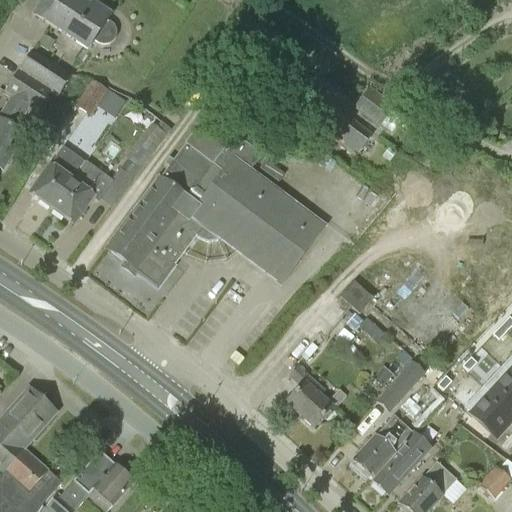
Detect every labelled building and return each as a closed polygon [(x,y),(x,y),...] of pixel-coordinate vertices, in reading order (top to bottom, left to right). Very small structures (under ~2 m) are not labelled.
[(43,3),(34,17),(87,52),(93,42),(97,45),(102,46),(108,45),(112,41),(114,36),(113,30),(109,26),(105,23),(109,18),(81,0),(60,0),(55,10),(43,3)] [(21,138),(26,131),(19,126),(28,112),(37,117),(36,115),(50,95),(57,100),(71,79),(31,53),(20,73),(6,94),(12,99),(0,117),(0,170),(2,172),(23,139),(21,138)] [(281,99),(318,128),(333,109),(296,80),(281,99)] [(107,94),(91,84),(74,110),(90,120),(107,94)] [(391,112),(394,108),(369,89),(352,110),(378,129),(379,127),(391,136),(403,120),(391,112)] [(370,138),(333,109),(318,128),(355,157),(370,138)] [(55,131),(45,124),(36,137),(47,144),(55,131)] [(110,182),(84,164),(51,211),(73,226),(91,200),(98,205),(100,202),(111,211),(133,182),(132,181),(167,138),(151,127),(125,161),(128,163),(121,173),(119,171),(110,182)] [(323,228),(249,173),(266,150),(265,149),(260,155),(235,136),(233,139),(227,135),(223,132),(218,130),(213,129),(208,130),(202,131),(198,133),(193,136),(190,140),(186,145),(185,145),(172,162),(169,160),(164,166),(167,169),(159,179),(158,178),(105,250),(120,262),(117,268),(125,275),(131,269),(135,272),(131,276),(135,279),(138,275),(155,288),(173,265),(194,236),(197,239),(206,243),(219,241),(235,253),(279,287),(323,228)] [(29,195),(51,211),(84,164),(83,165),(62,149),(29,195)] [(412,260),(369,309),(433,365),(476,317),(412,260)] [(339,300),(358,317),(372,301),(353,284),(339,300)] [(361,318),(353,328),(370,343),(378,333),(361,318)] [(511,324),(508,321),(499,329),(505,335),(511,328),(511,324)] [(497,344),(505,335),(499,329),(491,338),(497,344)] [(402,354),(396,360),(405,368),(411,362),(402,354)] [(511,357),(501,369),(511,379),(511,357)] [(469,361),(461,370),(467,375),(475,367),(469,361)] [(379,406),(389,415),(410,392),(424,377),(410,364),(376,402),(379,406)] [(382,368),(371,380),(381,389),(392,376),(382,368)] [(290,379),(302,389),(286,406),(314,431),(333,409),(310,388),(314,383),(299,369),(290,379)] [(511,379),(501,369),(482,390),(511,417),(511,379)] [(436,389),(442,394),(450,385),(444,380),(436,389)] [(511,422),(511,417),(482,390),(462,411),(495,441),(511,422)] [(25,452),(57,415),(28,391),(0,421),(0,472),(3,475),(0,478),(0,511),(37,511),(61,483),(25,452)] [(400,410),(406,416),(414,407),(408,401),(400,410)] [(371,479),(370,480),(412,435),(393,418),(352,462),(354,463),(353,466),(359,471),(363,471),(371,479)] [(429,451),(412,435),(370,480),(388,496),(429,451)] [(41,511),(73,511),(74,511),(87,496),(105,511),(107,511),(133,483),(100,454),(74,483),(73,482),(59,498),(56,496),(41,511)] [(426,511),(455,482),(436,464),(399,504),(407,511),(426,511)] [(491,504),(509,484),(493,469),(475,490),(491,504)]
